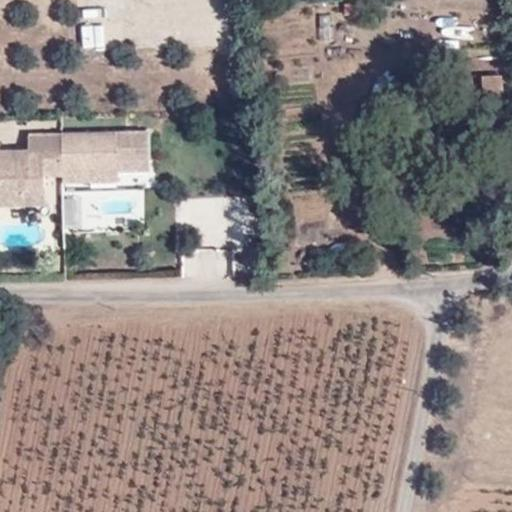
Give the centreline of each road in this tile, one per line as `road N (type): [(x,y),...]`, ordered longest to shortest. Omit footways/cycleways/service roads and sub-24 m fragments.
road 1 (tertiary): [(0,295),(444,288)]
road 2 (unclassified): [(408,511),(444,288)]
